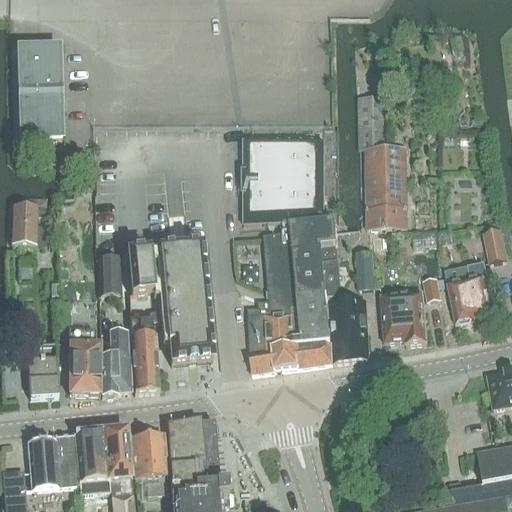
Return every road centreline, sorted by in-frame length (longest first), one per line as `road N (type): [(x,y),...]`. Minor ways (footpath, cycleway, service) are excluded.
road 1 (tertiary): [(0,430),(283,396)]
road 2 (tertiary): [(283,396),(511,351)]
road 3 (tertiary): [(317,511),(283,396)]
